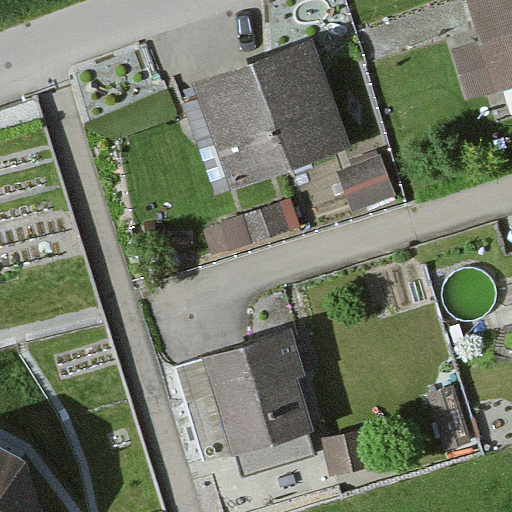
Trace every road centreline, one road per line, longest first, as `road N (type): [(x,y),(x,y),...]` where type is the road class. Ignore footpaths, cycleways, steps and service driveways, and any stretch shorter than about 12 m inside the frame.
road 1 (residential): [(511,199),(172,300)]
road 2 (residential): [(0,66),(187,0)]
